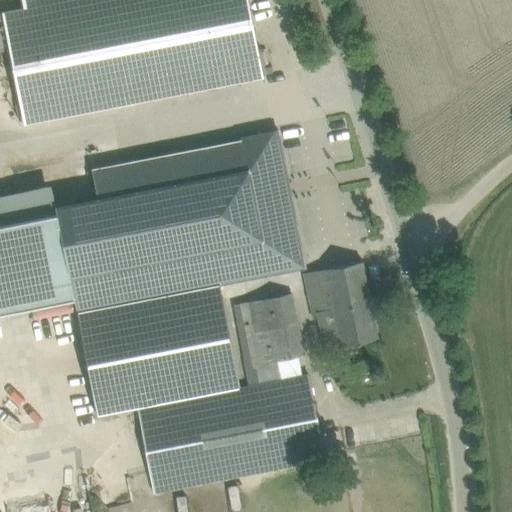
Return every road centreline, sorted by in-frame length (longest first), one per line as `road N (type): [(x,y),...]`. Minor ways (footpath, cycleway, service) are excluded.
road 1 (unknown): [(354,70),(0,146)]
road 2 (unclassified): [(424,270),(329,0)]
road 3 (unclassified): [(469,511),(469,463),(424,270)]
road 4 (unclassified): [(424,270),(478,190),(511,161)]
